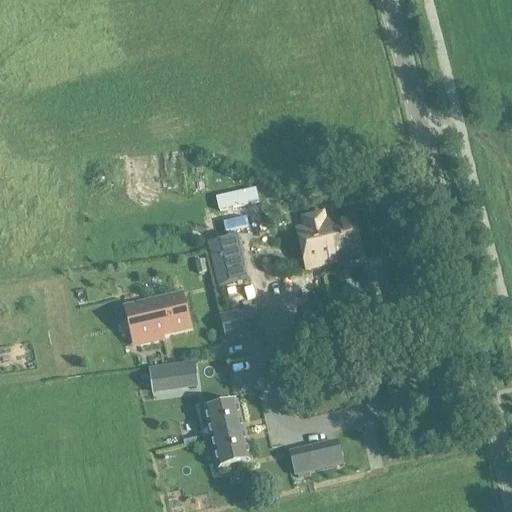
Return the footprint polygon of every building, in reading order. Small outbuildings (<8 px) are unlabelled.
[(325,222),(323,215),(299,220),(301,229),(297,230),(307,271),(335,264),(334,264),(334,263),(333,260),(336,259),(339,258),(339,256),(338,254),(335,255),(332,255),(331,250),(331,249),(331,248),(333,247),(332,243),(330,237),(328,227),(326,227),(326,225),(325,223),(325,222)] [(334,264),(335,264),(362,258),(352,216),(325,222),(325,223),(326,225),(326,227),(328,227),(330,237),(332,243),(333,247),(331,248),(331,249),(331,250),(332,255),(335,255),(338,254),(339,256),(339,258),(336,259),(333,260),(334,263),(334,264)] [(208,245),(218,288),(246,281),(236,239),(208,245)] [(358,272),(267,291),(274,325),(365,306),(358,272)] [(414,276),(390,282),(402,330),(425,325),(414,276)] [(182,297),(129,310),(137,346),(165,339),(164,336),(189,329),(182,297)] [(253,307),(217,316),(223,342),(259,333),(253,307)] [(182,390),(198,388),(194,364),(178,366),(182,390)] [(236,405),(205,412),(212,441),(243,433),(236,405)] [(243,433),(212,441),(218,469),(250,462),(243,433)] [(337,444),(290,455),(295,476),(342,465),(337,444)]
